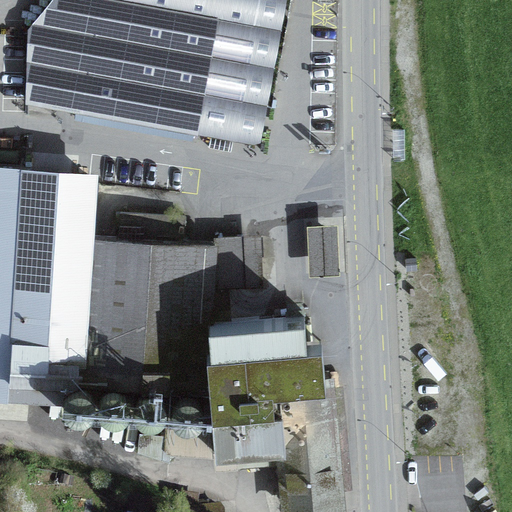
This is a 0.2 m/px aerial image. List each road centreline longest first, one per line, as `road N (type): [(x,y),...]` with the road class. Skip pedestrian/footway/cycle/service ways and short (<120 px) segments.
road 1 (secondary): [(377,511),(363,0)]
road 2 (unknown): [(311,0),(297,151),(291,173),(272,182),(0,124)]
